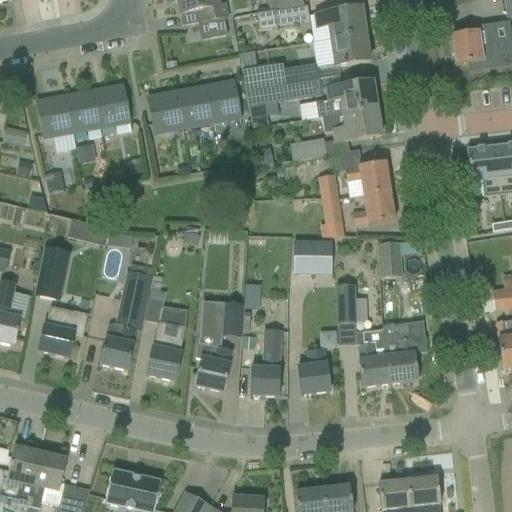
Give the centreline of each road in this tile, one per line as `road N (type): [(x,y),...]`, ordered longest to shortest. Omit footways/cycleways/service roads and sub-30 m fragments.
road 1 (unclassified): [(470,427),(257,449),(0,400)]
road 2 (residential): [(470,427),(410,0)]
road 3 (residential): [(129,0),(125,25),(109,35),(0,56)]
